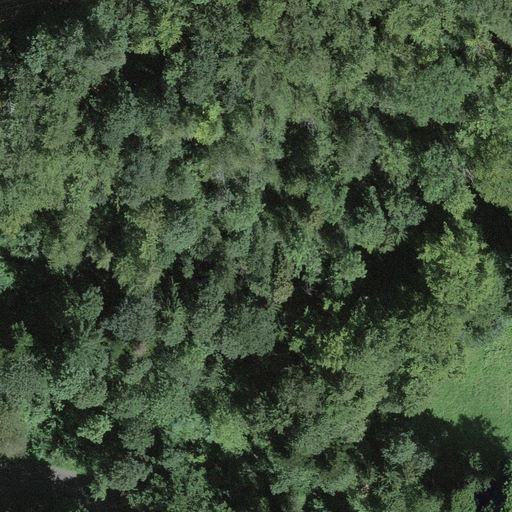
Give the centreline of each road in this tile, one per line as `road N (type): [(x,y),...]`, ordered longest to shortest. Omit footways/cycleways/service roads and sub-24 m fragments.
road 1 (track): [(385,511),(271,425),(303,343),(336,312)]
road 2 (residential): [(0,481),(78,486),(127,511)]
